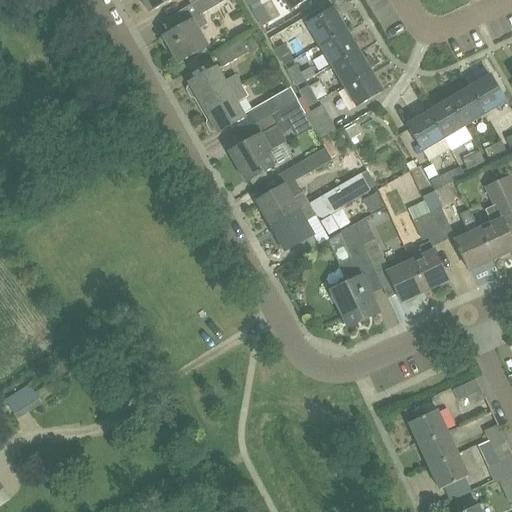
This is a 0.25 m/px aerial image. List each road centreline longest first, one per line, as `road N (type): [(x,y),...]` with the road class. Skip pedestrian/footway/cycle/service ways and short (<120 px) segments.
road 1 (residential): [(316,372),(272,317),(93,0)]
road 2 (residential): [(316,372),(352,369),(462,319)]
road 3 (residential): [(511,0),(447,29),(421,28),(397,0)]
